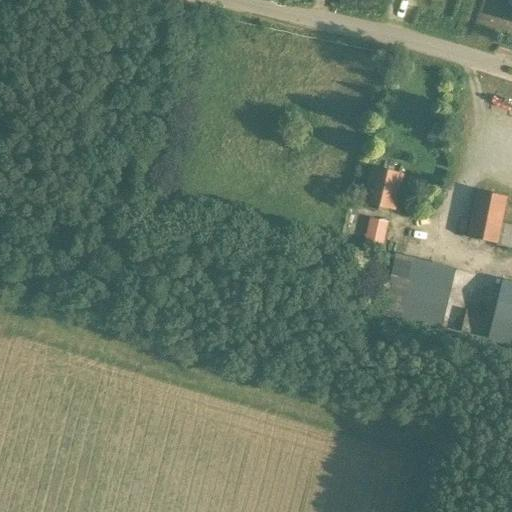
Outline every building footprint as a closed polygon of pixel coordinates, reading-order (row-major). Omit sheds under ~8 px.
[(371,168),(363,203),(393,210),(401,175),(371,168)] [(465,239),(495,245),(511,248),(511,225),(499,223),(504,197),(475,192),(465,239)] [(251,239),(268,244),(274,222),(256,217),(251,239)] [(381,251),(385,234),(387,222),(370,219),(364,247),(381,251)] [(381,314),(403,319),(417,260),(395,255),(390,277),(381,314)] [(511,282),(501,280),(487,340),(511,346),(511,282)]
